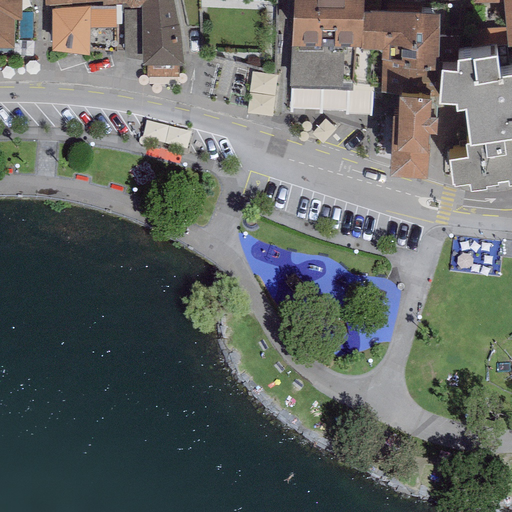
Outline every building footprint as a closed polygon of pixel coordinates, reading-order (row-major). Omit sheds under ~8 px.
[(0,0),(0,37),(18,38),(19,8),(21,8),(21,0),(0,0)] [(90,0),(52,1),(52,42),(116,49),(116,5),(90,4),(90,0)] [(143,55),(140,0),(121,0),(121,10),(123,10),(125,52),(143,55)] [(140,0),(143,55),(146,55),(147,74),(178,74),(178,55),(184,55),(175,0),(140,0)] [(362,0),(292,0),(291,30),(289,83),(351,86),(352,78),(355,34),(361,35),(362,0)] [(421,0),(362,0),(361,35),(355,34),(352,78),(399,80),(399,75),(431,77),(431,84),(438,85),(437,53),(440,1),(421,0)] [(442,48),(439,79),(445,80),(456,80),(456,88),(465,86),(470,122),(511,116),(511,53),(500,55),(496,32),(473,34),(473,36),(457,38),(457,49),(446,48),(442,48)] [(431,77),(399,75),(399,80),(397,97),(392,97),(388,156),(426,159),(429,111),(437,112),(438,95),(429,94),(431,84),(431,77)] [(511,116),(470,122),(465,123),(467,137),(448,140),(451,166),(469,163),(470,171),(486,169),(485,166),(497,165),(497,163),(508,161),(509,166),(511,165),(511,116)]
